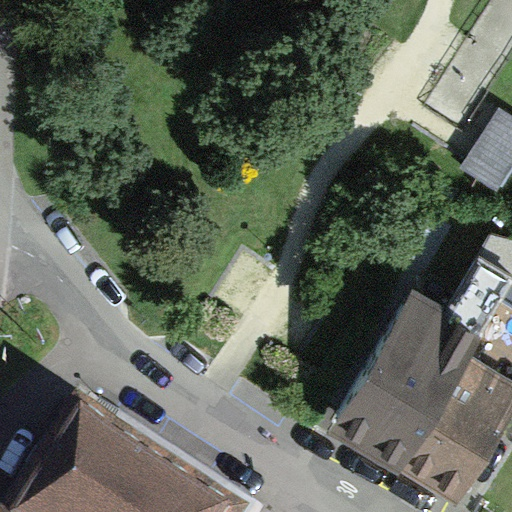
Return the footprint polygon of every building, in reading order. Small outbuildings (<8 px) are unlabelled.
[(511,167),(511,114),(500,106),(459,166),(496,191),(511,167)] [(449,310),(413,289),(327,433),(384,467),(399,476),(400,473),(471,355),(480,339),(503,300),(511,285),(511,277),(480,258),(449,310)] [(511,285),(503,300),(511,305),(511,285)] [(480,339),(471,355),(400,473),(411,479),(456,506),(511,412),(511,305),(503,300),(480,339)] [(160,445),(76,390),(0,505),(0,511),(243,511),(250,503),(160,445)]
